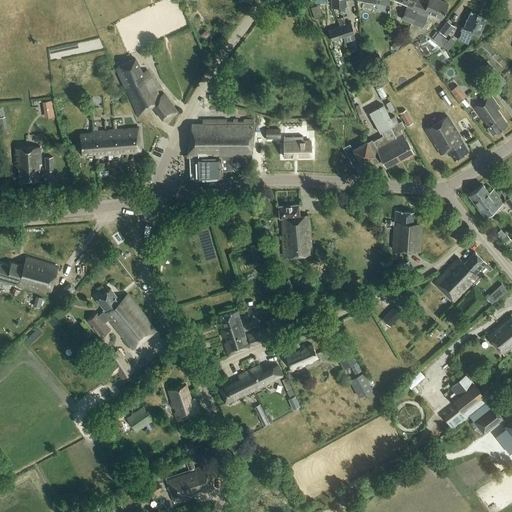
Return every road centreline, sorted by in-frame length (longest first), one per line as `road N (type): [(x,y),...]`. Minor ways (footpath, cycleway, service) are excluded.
road 1 (residential): [(200,376),(401,285),(477,232)]
road 2 (unclassified): [(152,200),(253,181),(441,189)]
road 3 (unclassified): [(152,200),(197,96),(265,0)]
road 4 (unclassified): [(200,376),(149,277),(143,233),(152,200)]
road 5 (unclassified): [(0,215),(152,200)]
road 6 (unclassified): [(216,511),(225,455),(200,376)]
